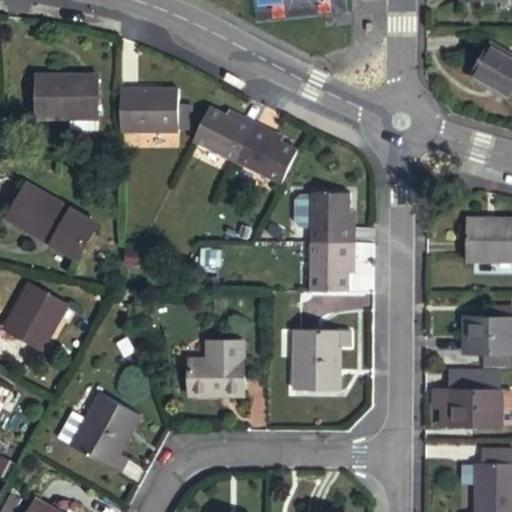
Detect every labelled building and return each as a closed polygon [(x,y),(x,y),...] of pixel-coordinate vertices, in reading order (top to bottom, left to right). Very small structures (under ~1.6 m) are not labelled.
[(511,98),(511,57),(484,40),(465,73),(510,101),(511,98)] [(97,78),(36,76),(37,114),(97,115),(97,78)] [(179,87),(122,87),(122,130),(179,130),(179,127),(178,101),(179,87)] [(193,102),(178,101),(179,127),(193,127),(193,102)] [(225,114),(206,104),(189,137),(234,160),(251,127),(225,114)] [(251,127),(254,120),(228,107),(225,114),(251,127)] [(281,134),(254,120),(251,127),(277,140),(281,134)] [(251,127),(234,160),(277,181),(294,149),(277,140),(251,127)] [(0,212),(37,232),(52,203),(5,178),(0,187),(0,212)] [(313,220),(313,235),(350,234),(350,205),(349,186),(312,187),(313,190),(300,190),(296,195),(296,215),(301,220),(313,220)] [(56,197),(52,203),(37,232),(34,238),(63,253),(84,212),(56,197)] [(350,234),(358,234),(358,205),(350,205),(350,234)] [(511,213),(465,214),(465,257),(511,257),(511,213)] [(314,285),(351,284),(351,265),(350,234),(313,235),(314,285)] [(359,264),(358,234),(350,234),(351,265),(359,264)] [(64,307),(30,289),(5,332),(39,351),(64,307)] [(511,309),(465,310),(465,345),(511,346),(511,309)] [(349,325),(303,325),(304,385),(349,385),(349,325)] [(240,392),(240,338),(204,338),(204,354),(187,355),(187,392),(240,392)] [(499,384),(448,385),(448,416),(499,417),(499,384)] [(143,417),(102,396),(75,450),(124,475),(131,461),(121,455),(130,436),(133,437),(143,417)] [(511,511),(511,457),(470,457),(470,511),(511,511)]
